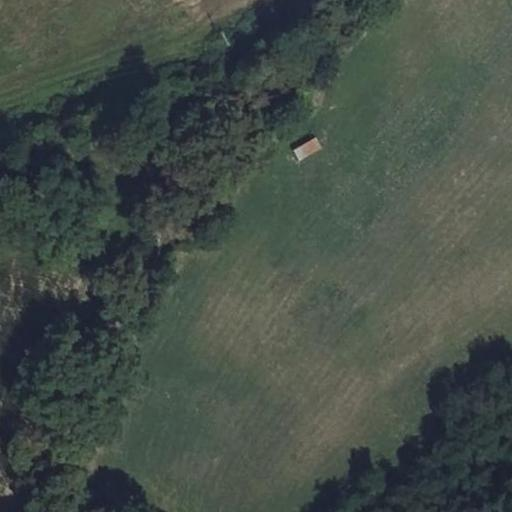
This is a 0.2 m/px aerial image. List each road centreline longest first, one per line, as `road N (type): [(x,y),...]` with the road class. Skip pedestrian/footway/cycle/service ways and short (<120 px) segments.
road 1 (track): [(65,511),(80,403),(139,268),(268,68),(327,0)]
road 2 (track): [(0,91),(180,16)]
